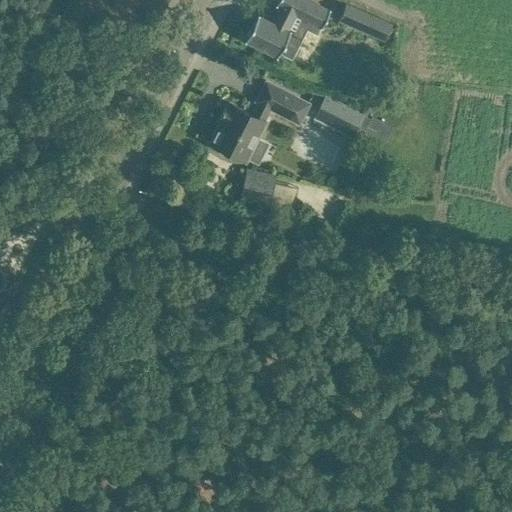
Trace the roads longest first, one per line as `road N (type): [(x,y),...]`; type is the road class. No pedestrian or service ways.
road 1 (tertiary): [(0,422),(215,0)]
road 2 (unclassified): [(511,284),(132,196)]
road 3 (track): [(132,196),(0,217)]
